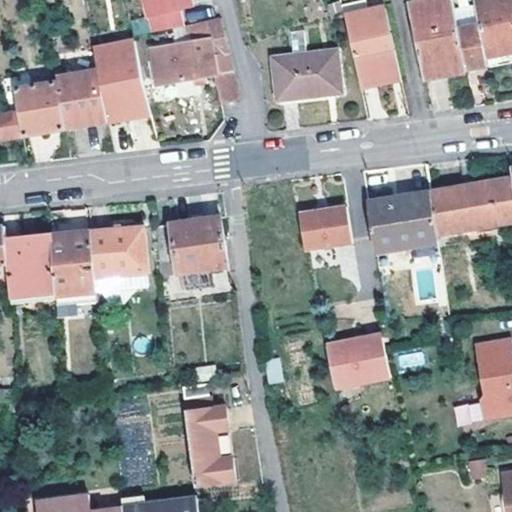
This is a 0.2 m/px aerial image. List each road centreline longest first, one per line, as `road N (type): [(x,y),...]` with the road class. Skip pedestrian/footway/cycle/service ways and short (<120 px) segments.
road 1 (residential): [(229,167),(283,511)]
road 2 (residential): [(260,162),(511,126)]
road 3 (residential): [(0,194),(229,167)]
road 4 (residential): [(260,162),(253,101),(224,0)]
